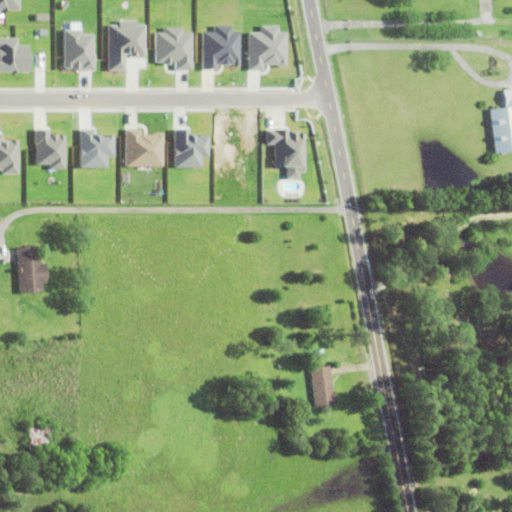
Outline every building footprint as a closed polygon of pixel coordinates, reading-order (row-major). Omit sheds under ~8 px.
[(14,0),(0,0),(0,10),(15,10),(14,0)] [(236,31),(228,31),(228,25),(210,25),(209,31),(198,31),(198,68),(212,69),(212,64),(236,64),(236,31)] [(0,72),(23,72),(24,45),(14,44),(14,38),(0,37),(0,72)] [(511,91),(511,153),(494,156),(489,112),(505,111),(503,92),(511,91)] [(159,167),(160,133),(135,133),(136,129),(121,128),(120,166),(159,167)] [(60,134),(44,134),(44,129),(31,129),(30,164),(43,164),(43,169),(60,169),(60,134)] [(0,173),(14,174),(14,140),(0,139),(0,173)] [(45,286),(41,286),(42,296),(19,297),(16,251),(36,250),(37,258),(40,258),(40,267),(44,267),(45,286)] [(334,395),(336,408),(315,411),(310,370),(328,368),(332,395),(334,395)] [(261,391),(272,390),(273,399),(262,401),(261,391)] [(27,448),(27,431),(48,431),(48,448),(27,448)]
